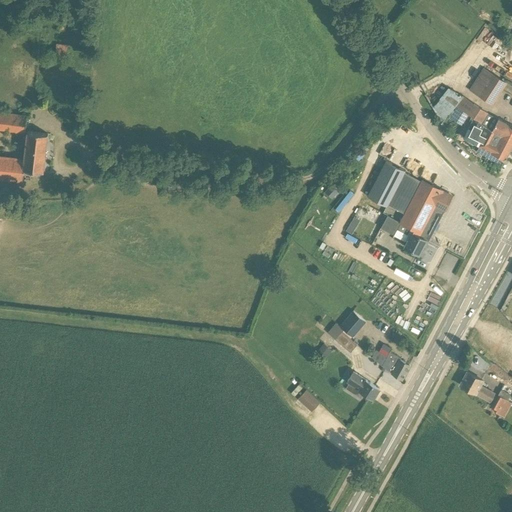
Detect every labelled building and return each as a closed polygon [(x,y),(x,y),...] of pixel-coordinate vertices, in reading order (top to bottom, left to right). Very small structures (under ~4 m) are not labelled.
[(67,45),(57,44),(56,59),(65,60),(67,45)] [(470,90),(492,104),(506,82),(484,68),(470,90)] [(448,87),(433,107),(443,122),(456,105),(462,95),(448,87)] [(462,95),(456,105),(458,106),(470,115),(481,122),(487,113),(462,95)] [(470,115),(458,106),(452,116),(464,123),(470,115)] [(0,111),(0,177),(23,180),(25,169),(43,171),(48,133),(28,131),(25,157),(0,154),(0,126),(26,129),(27,114),(0,111)] [(492,130),(511,140),(511,125),(507,123),(498,118),(492,130)] [(511,140),(492,130),(473,120),(470,125),(471,126),(471,125),(476,127),(469,140),(474,143),(473,144),(474,144),(474,143),(503,158),(504,158),(507,157),(511,146),(511,140)] [(387,206),(388,204),(405,172),(406,171),(386,161),(368,196),(387,206)] [(422,181),(405,172),(388,204),(406,214),(401,222),(430,238),(452,196),(442,191),(443,190),(423,180),(422,181)] [(368,206),(366,211),(359,208),(356,214),(379,226),(385,215),(368,206)] [(430,238),(401,222),(387,215),(381,228),(394,235),(398,229),(409,235),(408,238),(409,239),(405,247),(419,254),(420,252),(422,253),(425,247),(423,247),(427,240),(429,241),(430,238)] [(352,234),(356,227),(350,223),(346,230),(352,234)] [(354,311),(341,326),(353,337),(366,321),(354,311)] [(335,339),(350,352),(357,345),(342,332),(335,339)] [(324,360),(330,353),(322,346),(316,353),(324,360)] [(390,351),(386,358),(383,356),(385,354),(377,349),(373,357),(382,366),(386,369),(402,380),(410,365),(400,359),(401,358),(390,351)] [(379,388),(354,372),(348,381),(360,389),(359,390),(373,398),(379,388)] [(468,372),(461,385),(490,401),(495,393),(480,385),(483,380),(468,372)] [(491,407),(506,415),(511,403),(511,402),(508,400),(511,395),(500,389),(491,407)] [(319,401),(306,390),(299,398),(311,410),(319,401)]
